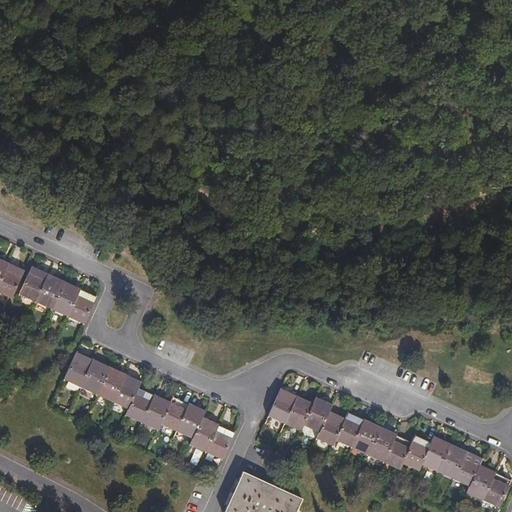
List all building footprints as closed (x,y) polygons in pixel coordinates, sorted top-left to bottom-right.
[(18,275),(0,266),(0,297),(6,301),(18,275)] [(79,325),(90,300),(27,271),(15,296),(79,325)] [(124,410),(133,390),(136,385),(73,356),(61,381),(124,410)] [(166,405),(133,390),(124,410),(121,416),(154,431),(157,424),(166,405)] [(298,426),(307,408),(276,394),(265,418),(296,432),(298,426)] [(168,400),(166,405),(157,424),(190,440),(199,421),(201,415),(168,400)] [(309,403),(307,408),(298,426),(316,434),(324,416),(327,411),(309,403)] [(324,416),(316,434),(313,440),(328,447),(331,441),(340,423),(324,416)] [(343,417),(340,423),(331,441),(396,471),(399,464),(407,447),(343,417)] [(229,434),(199,421),(190,440),(187,446),(217,460),(229,434)] [(410,441),(407,447),(399,464),(415,471),(418,466),(426,448),(410,441)] [(426,448),(418,466),(466,488),(474,470),(477,464),(429,442),(426,448)] [(506,484),(474,470),(466,488),(463,494),(495,509),(506,484)] [(239,473),(221,511),(292,511),(298,500),(239,473)]
